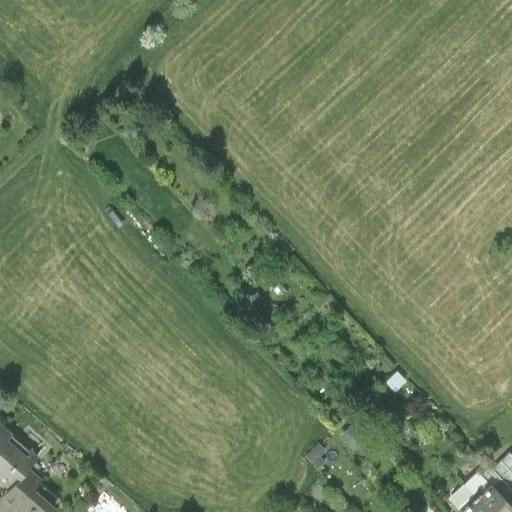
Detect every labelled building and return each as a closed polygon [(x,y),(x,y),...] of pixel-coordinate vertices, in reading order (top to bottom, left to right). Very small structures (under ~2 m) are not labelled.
[(391,388),(403,377),(396,368),(383,379),(391,388)] [(13,433),(5,426),(0,432),(0,482),(7,489),(25,468),(36,455),(31,450),(28,455),(8,438),(13,433)] [(315,462),(324,448),(312,440),(303,455),(315,462)] [(19,511),(48,511),(54,506),(34,489),(40,481),(25,468),(7,489),(1,496),(19,511)] [(511,492),(491,470),(482,479),(509,508),(511,505),(511,500),(511,498),(511,497),(511,492)] [(475,472),(461,485),(485,511),(511,511),(509,508),(482,479),(475,472)] [(485,511),(461,485),(447,498),(459,511),(485,511)]
